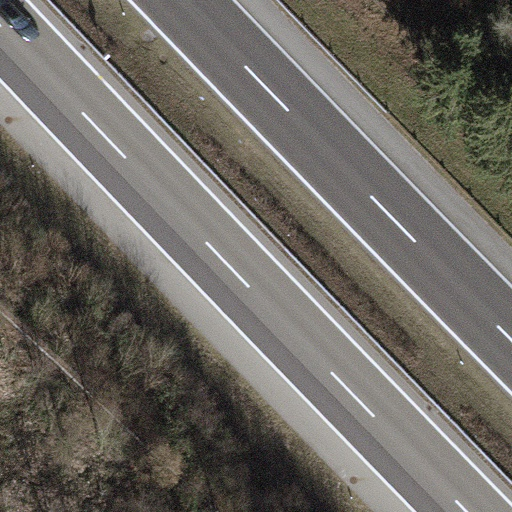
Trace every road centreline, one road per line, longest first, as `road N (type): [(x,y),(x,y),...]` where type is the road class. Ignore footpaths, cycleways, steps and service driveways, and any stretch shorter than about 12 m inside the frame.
road 1 (motorway): [(0,25),(467,511)]
road 2 (motorway): [(511,336),(184,0)]
